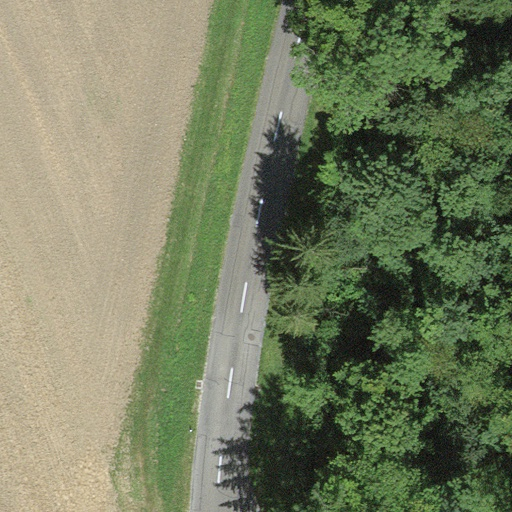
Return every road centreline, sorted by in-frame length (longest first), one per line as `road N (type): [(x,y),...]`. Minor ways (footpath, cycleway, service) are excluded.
road 1 (track): [(148,511),(122,452),(223,0)]
road 2 (tertiary): [(315,0),(251,255),(225,412),(222,511)]
